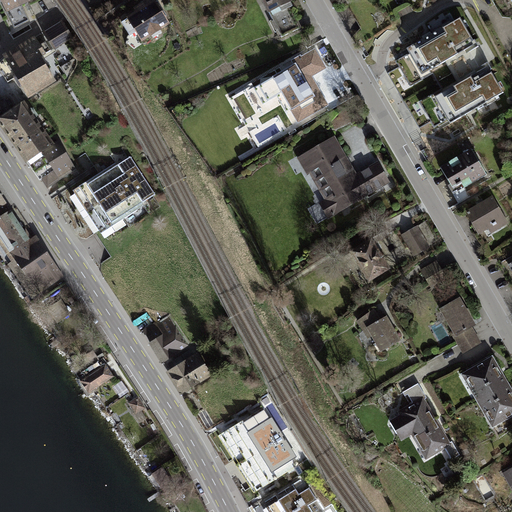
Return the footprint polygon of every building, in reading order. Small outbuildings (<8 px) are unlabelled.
[(0,0),(15,29),(29,21),(21,4),(28,0),(0,0)] [(138,12),(126,19),(141,43),(172,23),(157,0),(156,0),(148,5),(146,1),(135,8),(138,12)] [(288,0),(259,0),(269,17),(272,16),(282,39),(299,31),(287,8),(291,7),(288,0)] [(409,52),(395,61),(410,87),(432,74),(430,70),(476,43),(460,16),(406,47),(409,52)] [(62,21),(43,33),(54,49),(72,37),(62,21)] [(41,34),(5,57),(29,96),(55,80),(41,57),(51,51),(41,34)] [(297,62),(259,83),(267,98),(281,90),(298,122),(332,103),(315,73),(329,66),(318,46),(295,58),(297,62)] [(419,102),(434,128),(449,119),(452,124),(506,93),(490,66),(444,93),(442,89),(419,102)] [(26,101),(0,119),(0,120),(28,162),(30,161),(55,144),(26,101)] [(334,138),(295,158),(305,177),(308,175),(323,201),(318,204),(327,220),(389,183),(377,162),(355,175),(334,138)] [(61,139),(30,161),(49,190),(78,168),(61,139)] [(472,150),(440,168),(459,202),(470,196),(466,187),(487,176),(472,150)] [(129,154),(73,190),(99,231),(155,195),(129,154)] [(492,196),(465,212),(478,235),(486,230),(489,236),(509,225),(492,196)] [(6,203),(0,206),(0,243),(12,262),(8,264),(30,299),(63,278),(36,234),(28,239),(6,203)] [(356,244),(336,255),(341,264),(350,259),(365,284),(389,271),(373,244),(388,235),(383,226),(365,237),(367,241),(358,246),(356,244)] [(413,229),(401,236),(413,257),(426,250),(413,229)] [(436,262),(420,271),(430,289),(446,280),(436,262)] [(61,300),(47,308),(55,322),(69,314),(61,300)] [(459,300),(437,314),(462,354),(481,342),(472,328),(475,326),(459,300)] [(374,308),(354,319),(361,331),(365,329),(377,351),(399,339),(385,314),(379,318),(374,308)] [(169,316),(143,332),(163,363),(188,347),(169,316)] [(200,347),(165,367),(181,394),(212,375),(203,361),(206,359),(200,347)] [(93,350),(82,356),(88,366),(99,360),(93,350)] [(493,356),(461,374),(476,401),(508,383),(493,356)] [(105,364),(79,380),(87,393),(113,377),(105,364)] [(122,381),(112,387),(120,399),(130,393),(122,381)] [(399,415),(388,421),(399,441),(410,435),(424,460),(443,449),(450,460),(458,455),(451,442),(449,443),(424,399),(426,398),(418,383),(402,392),(408,404),(396,411),(399,415)] [(511,417),(511,390),(508,383),(476,401),(491,429),(511,417)] [(139,395),(128,402),(139,423),(146,419),(142,412),(147,409),(139,395)] [(163,467),(151,475),(162,490),(174,483),(163,467)] [(511,467),(503,473),(511,489),(511,467)] [(306,481),(266,508),(268,511),(335,511),(331,504),(322,509),(306,481)]
